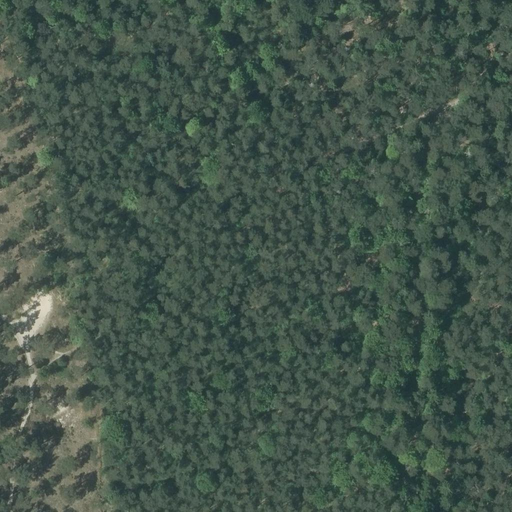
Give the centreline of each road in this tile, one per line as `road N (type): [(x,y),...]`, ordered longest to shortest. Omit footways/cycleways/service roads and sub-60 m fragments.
road 1 (track): [(411,511),(310,174)]
road 2 (track): [(310,174),(253,0)]
